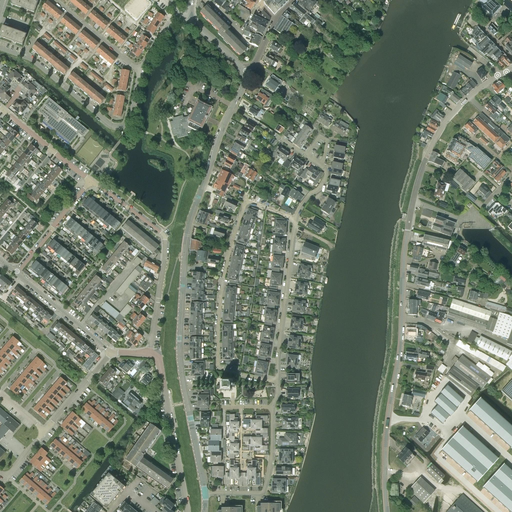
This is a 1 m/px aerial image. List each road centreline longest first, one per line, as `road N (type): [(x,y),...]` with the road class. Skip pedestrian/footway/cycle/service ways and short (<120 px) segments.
road 1 (tertiary): [(386,511),(387,418),(415,191),(444,121),(500,74)]
road 2 (tertiary): [(204,493),(180,320),(189,223),(231,106)]
road 3 (residential): [(294,218),(247,200),(221,286),(219,370),(276,382)]
road 4 (residential): [(149,353),(164,235),(90,181)]
road 5 (residential): [(204,493),(265,488),(276,382)]
road 6 (residential): [(187,511),(159,362),(149,353)]
road 7 (residential): [(276,382),(294,218)]
road 8 (residential): [(126,124),(108,124),(32,60),(0,48)]
